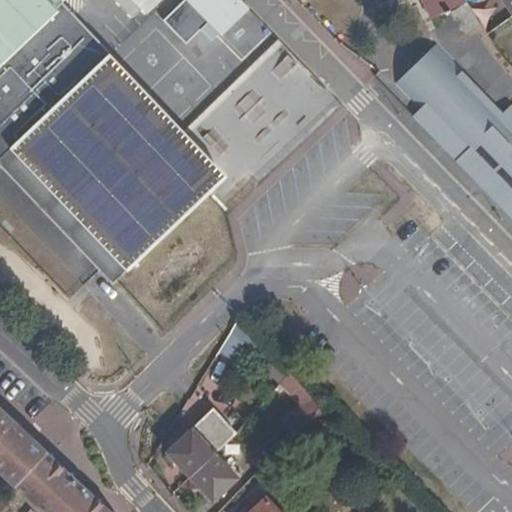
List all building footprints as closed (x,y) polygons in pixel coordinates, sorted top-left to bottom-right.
[(0,0),(0,66),(66,3),(69,0),(0,0)] [(249,9),(240,0),(187,0),(166,20),(187,42),(207,23),(220,36),(249,9)] [(423,0),(431,17),(450,9),(463,30),(479,19),(473,10),(468,1),(467,0),(423,0)] [(487,1),(473,10),(479,19),(487,33),(502,23),(487,1)] [(116,55),(66,3),(0,66),(0,164),(114,285),(226,179),(182,133),(124,72),(111,59),(116,55)] [(418,46),(384,77),(477,173),(510,140),(418,46)] [(511,174),(511,142),(510,140),(477,173),(495,191),(511,174)] [(511,174),(495,191),(511,208),(511,174)] [(277,354),(240,316),(221,346),(236,356),(246,341),(268,363),(277,354)] [(277,354),(268,363),(284,380),(285,379),(293,370),(277,354)] [(285,379),(299,392),(307,384),(293,370),(285,379)] [(314,391),(286,419),(296,431),(303,424),(325,402),(314,391)] [(338,415),(325,402),(303,424),(316,437),(338,415)] [(0,468),(46,511),(110,511),(0,406),(0,468)] [(196,426),(171,450),(192,474),(218,450),(196,426)] [(192,474),(215,499),(241,475),(218,450),(192,474)] [(250,511),(283,511),(269,496),(267,497),(250,511)]
